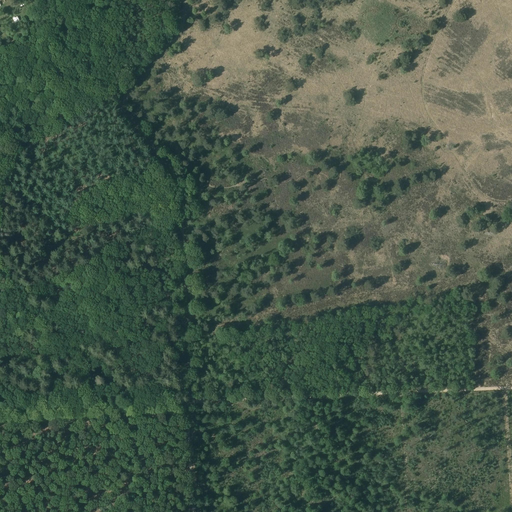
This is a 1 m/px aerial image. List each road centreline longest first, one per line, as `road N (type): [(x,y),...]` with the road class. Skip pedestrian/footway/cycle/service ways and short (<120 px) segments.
road 1 (track): [(0,408),(511,389)]
road 2 (track): [(200,511),(181,186),(117,89)]
road 3 (track): [(0,199),(12,145),(117,89)]
